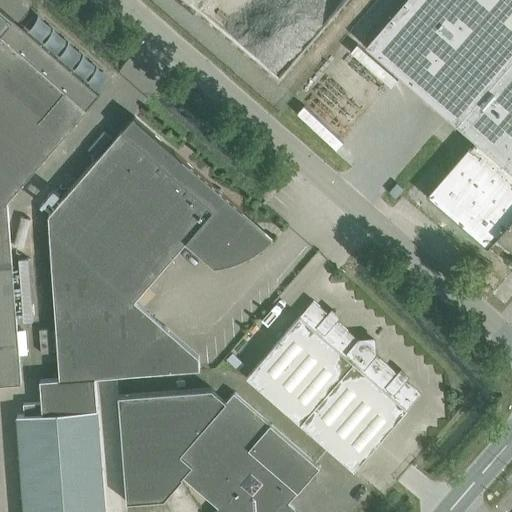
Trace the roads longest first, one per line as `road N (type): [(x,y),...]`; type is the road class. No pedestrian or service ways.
road 1 (unclassified): [(120,0),(511,336)]
road 2 (unknown): [(337,511),(329,456),(268,401),(216,377),(132,381)]
road 3 (unknown): [(336,185),(260,270),(230,280),(184,276)]
